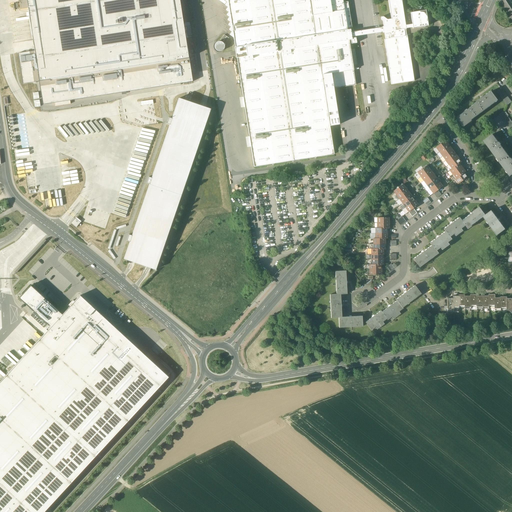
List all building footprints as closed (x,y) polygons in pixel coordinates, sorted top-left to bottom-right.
[(18,0),(20,10),(28,9),(35,51),(18,53),(23,84),(39,82),(43,105),(193,82),(191,74),(197,73),(195,60),(189,61),(186,38),(192,37),(189,22),(184,23),(180,0),(18,0)] [(352,37),(379,33),(378,29),(351,33),(351,30),(347,30),(347,29),(352,29),(348,2),(343,3),(342,0),(224,0),(226,3),(225,5),(228,7),(225,10),(228,13),(226,15),(229,18),(227,20),(230,22),(228,25),(230,28),(229,30),(231,33),(229,35),(235,39),(243,97),(239,98),(241,108),(245,107),(249,137),(246,137),(247,148),(251,147),(254,167),(334,155),(329,127),(339,125),(333,89),(355,85),(354,71),(353,65),(357,65),(355,49),(351,50),(349,41),(351,41),(351,44),(357,43),(356,38),(352,38),(352,37)] [(383,28),(378,29),(379,33),(384,32),(385,39),(384,39),(391,84),(414,81),(407,36),(406,36),(405,30),(406,29),(428,26),(426,10),(411,13),(412,25),(406,26),(401,0),(389,0),(392,20),(388,20),(384,17),(381,18),(381,19),(383,20),(384,27),(383,27),(383,28)] [(511,0),(505,0),(501,3),(511,21),(511,20),(511,0)] [(229,38),(224,35),(221,40),(226,43),(229,38)] [(224,49),(225,47),(224,45),(223,43),(221,42),(219,42),(217,42),(216,43),(215,45),(214,47),(215,49),(216,50),(218,51),(220,52),(221,51),(223,50),(224,49)] [(511,102),(501,88),(497,92),(507,105),(511,102)] [(498,101),(492,91),(473,105),(480,114),(498,101)] [(186,102),(179,99),(172,119),(168,118),(166,124),(170,125),(152,179),(148,177),(147,183),(150,184),(132,236),(129,235),(127,241),(130,242),(124,259),(132,262),(148,267),(156,270),(210,110),(203,107),(186,102)] [(480,114),(473,105),(455,118),(462,127),(480,114)] [(497,159),(506,152),(493,134),(484,141),(497,159)] [(445,140),(435,148),(439,153),(449,145),(445,140)] [(449,145),(439,153),(442,157),(452,150),(449,145)] [(452,150),(442,157),(445,161),(455,154),(452,150)] [(511,175),(511,159),(506,152),(497,159),(510,177),(511,175)] [(455,154),(445,161),(443,163),(446,167),(448,165),(458,158),(455,154)] [(458,158),(448,165),(451,169),(459,164),(461,162),(458,158)] [(16,163),(18,177),(34,175),(33,165),(31,166),(30,161),(16,163)] [(451,169),(449,171),(453,175),(462,168),(459,164),(451,169)] [(427,166),(417,173),(420,177),(430,170),(427,166)] [(462,168),(453,175),(456,179),(464,173),(465,172),(462,168)] [(430,170),(420,177),(423,181),(433,174),(430,170)] [(456,179),(454,180),(458,184),(467,177),(464,173),(456,179)] [(433,174),(423,181),(427,185),(436,178),(433,174)] [(137,184),(138,178),(127,175),(124,187),(132,189),(133,187),(137,188),(138,185),(137,184)] [(511,175),(510,177),(498,185),(502,190),(511,182),(511,175)] [(436,178),(427,185),(430,190),(439,182),(436,178)] [(439,182),(430,190),(433,194),(438,190),(443,187),(439,182)] [(393,191),(399,199),(409,192),(403,184),(399,187),(397,187),(397,189),(393,191)] [(409,192),(399,199),(402,204),(412,196),(409,192)] [(126,217),(131,198),(118,194),(112,214),(126,217)] [(412,196),(402,204),(399,206),(402,210),(415,201),(412,196)] [(415,201),(402,210),(405,214),(408,212),(413,208),(418,205),(415,201)] [(480,207),(461,221),(465,226),(467,229),(483,217),(486,215),(480,207)] [(506,229),(492,211),(486,215),(483,217),(497,236),(506,229)] [(77,218),(72,224),(77,228),(82,222),(77,218)] [(459,218),(443,229),(445,232),(450,237),(454,234),(454,235),(462,230),(461,229),(465,226),(461,221),(459,218)] [(475,229),(432,261),(436,265),(433,268),(435,270),(437,273),(440,271),(444,276),(486,243),(485,242),(490,239),(483,230),(479,233),(475,229)] [(445,232),(430,243),(432,246),(436,251),(440,248),(441,249),(448,244),(447,243),(451,240),(450,237),(445,232)] [(432,246),(413,259),(419,268),(438,254),(436,251),(432,246)] [(346,271),(335,271),(336,294),(336,295),(340,295),(347,294),(346,271)] [(0,511),(44,511),(169,377),(80,296),(74,302),(73,300),(67,306),(69,307),(62,314),(31,285),(19,298),(49,326),(46,330),(47,331),(0,382),(0,511)] [(415,286),(396,299),(397,301),(402,308),(421,294),(415,286)] [(336,294),(330,295),(331,318),(339,318),(339,317),(342,317),(340,295),(336,295),(336,294)] [(397,301),(382,312),(387,319),(386,319),(387,320),(392,317),(392,318),(400,313),(399,312),(403,309),(402,308),(397,301)] [(381,311),(365,322),(371,330),(375,327),(376,328),(383,323),(382,322),(386,319),(387,319),(382,312),(381,311)] [(342,317),(339,317),(339,318),(339,328),(362,326),(362,316),(342,317)]
